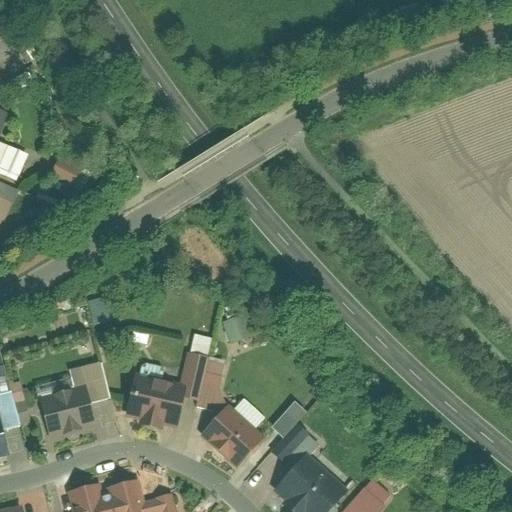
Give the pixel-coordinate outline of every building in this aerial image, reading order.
[(0,71),(4,69),(0,64),(0,58),(20,45),(3,21),(0,23),(0,71)] [(0,108),(0,174),(3,167),(16,173),(26,151),(3,141),(14,115),(0,108)] [(62,156),(46,175),(69,193),(84,175),(62,156)] [(0,195),(1,194),(16,201),(21,190),(0,180),(0,195)] [(191,389),(188,400),(203,403),(213,357),(199,354),(191,389)] [(230,361),(213,357),(203,403),(202,408),(219,411),(230,361)] [(90,387),(95,404),(116,398),(106,362),(73,371),(78,390),(90,387)] [(128,418),(181,430),(188,400),(191,389),(138,377),(128,418)] [(45,399),(56,439),(101,426),(95,404),(90,387),(78,390),(45,399)] [(0,406),(7,429),(25,424),(15,389),(0,393),(0,406)] [(269,430),(281,440),(304,413),(292,403),(269,430)] [(0,459),(14,456),(7,429),(0,406),(0,459)] [(204,438),(242,472),(271,440),(233,406),(204,438)] [(275,453),(296,470),(309,455),(322,440),(301,422),(275,453)] [(278,492),(302,511),(335,511),(352,491),(309,455),(296,470),(278,492)] [(108,491),(113,511),(152,511),(150,503),(144,481),(108,491)] [(72,492),(77,511),(113,511),(108,491),(105,482),(72,492)] [(348,511),(379,511),(387,503),(369,488),(348,511)] [(181,511),(177,496),(150,503),(152,511),(181,511)]
